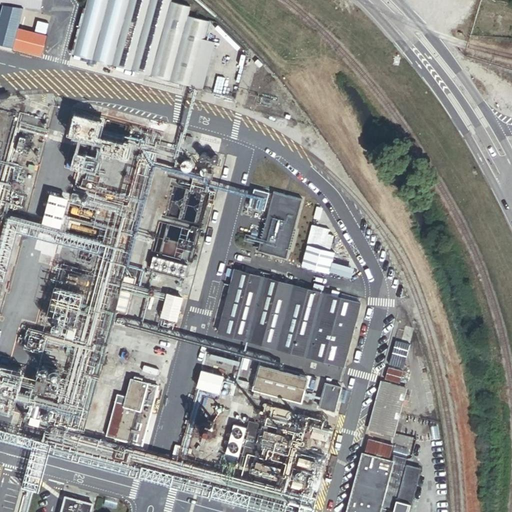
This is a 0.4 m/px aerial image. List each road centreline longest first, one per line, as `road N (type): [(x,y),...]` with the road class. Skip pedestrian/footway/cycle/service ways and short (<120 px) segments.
road 1 (unknown): [(382,278),(439,380),(446,421),(441,511)]
road 2 (tertiary): [(357,0),(457,117),(493,184)]
road 3 (unclassified): [(372,0),(439,68),(504,166)]
road 4 (tertiary): [(496,130),(397,0)]
